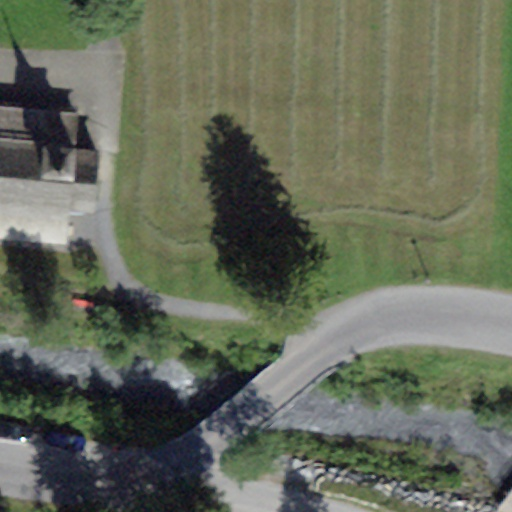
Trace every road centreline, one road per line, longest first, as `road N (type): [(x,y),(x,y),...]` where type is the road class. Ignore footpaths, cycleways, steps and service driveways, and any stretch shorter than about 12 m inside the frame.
road 1 (unclassified): [(0,462),(85,475),(207,451),(338,350),(419,325),(511,331)]
road 2 (track): [(286,511),(85,475)]
